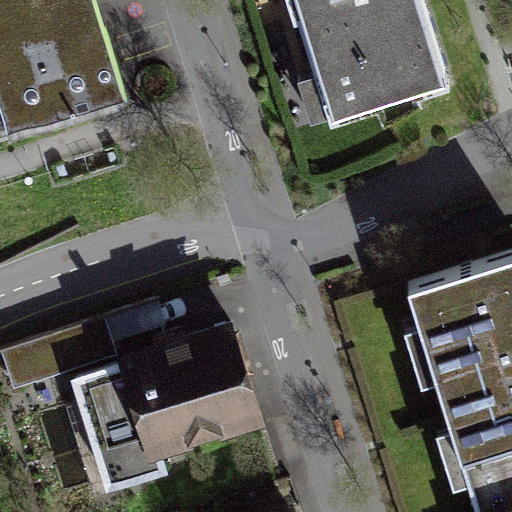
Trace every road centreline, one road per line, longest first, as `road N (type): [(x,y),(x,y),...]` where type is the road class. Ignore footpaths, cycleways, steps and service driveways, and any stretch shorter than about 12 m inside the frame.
road 1 (residential): [(350,511),(266,241)]
road 2 (residential): [(266,241),(340,227),(511,145)]
road 3 (residential): [(266,241),(194,0)]
